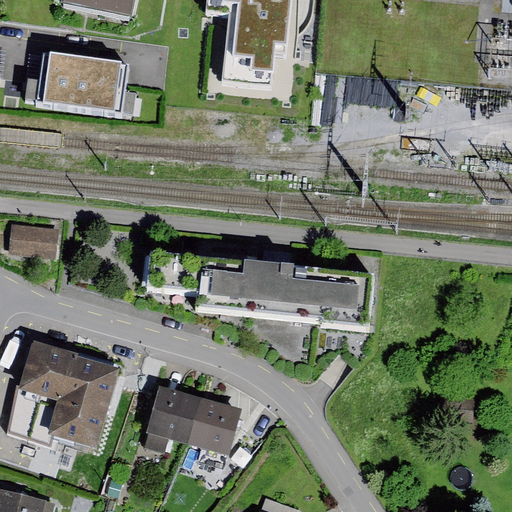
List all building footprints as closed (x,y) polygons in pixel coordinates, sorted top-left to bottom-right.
[(65,0),(61,19),(133,36),(140,5),(150,7),(151,0),(65,0)] [(273,0),(206,0),(204,26),(227,28),(221,94),(268,98),(273,57),(286,58),(289,26),(291,6),(274,4),(273,0)] [(39,91),(42,64),(31,62),(28,90),(39,91)] [(130,76),(42,64),(39,91),(28,90),(25,110),(37,111),(36,116),(123,127),(130,76)] [(59,234),(12,229),(10,258),(56,263),(59,234)] [(379,286),(145,265),(141,304),(196,309),(194,324),(318,335),(316,349),(373,354),(379,286)] [(120,381),(27,356),(15,401),(64,414),(53,455),(97,467),(120,381)] [(200,394),(160,383),(146,430),(150,431),(145,448),(163,453),(168,435),(187,441),(200,394)] [(242,406),(200,394),(187,441),(229,453),(242,406)] [(475,401),(455,400),(453,426),(473,427),(475,401)] [(112,482),(108,496),(119,499),(123,485),(112,482)] [(266,497),(261,510),(265,511),(302,511),(266,497)] [(54,511),(55,511),(0,498),(0,511),(54,511)]
